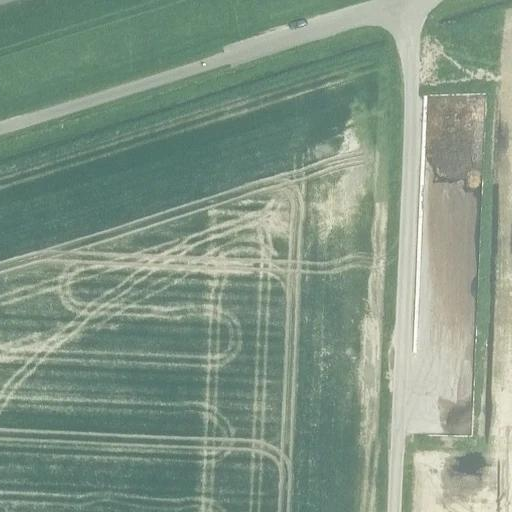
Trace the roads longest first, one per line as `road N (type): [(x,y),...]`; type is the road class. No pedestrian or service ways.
road 1 (unclassified): [(392,511),(411,74),(397,0)]
road 2 (unclassified): [(0,125),(397,0)]
